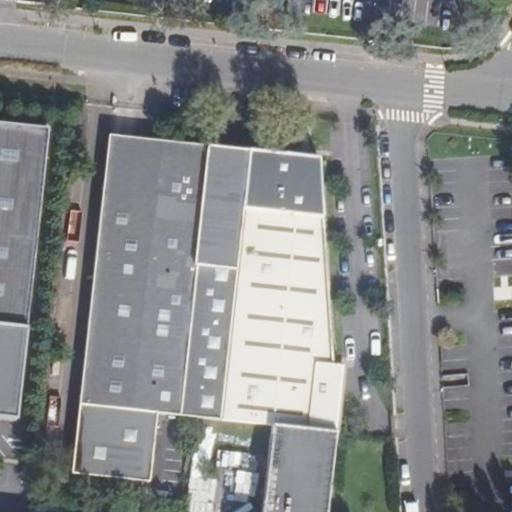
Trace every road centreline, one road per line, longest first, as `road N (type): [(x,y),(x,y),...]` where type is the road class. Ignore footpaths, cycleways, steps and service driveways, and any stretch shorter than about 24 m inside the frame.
road 1 (unclassified): [(406,89),(427,511)]
road 2 (unclassified): [(406,89),(0,41)]
